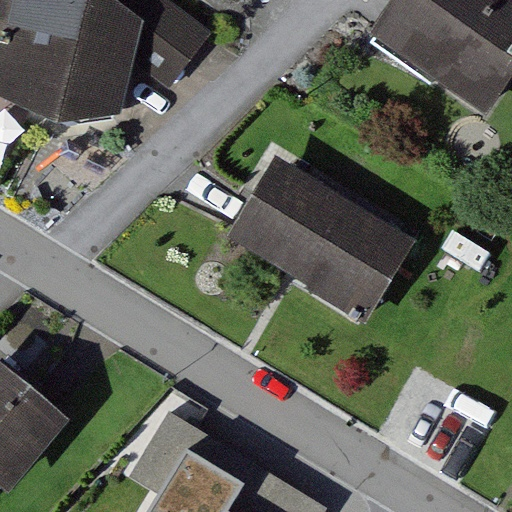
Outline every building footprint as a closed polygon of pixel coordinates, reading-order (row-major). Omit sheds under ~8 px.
[(0,0),(0,105),(41,129),(108,119),(122,62),(164,91),(206,35),(159,0),(0,0)] [(511,76),(511,0),(383,0),(360,31),(479,120),(511,76)] [(360,318),(409,235),(268,153),(220,235),(360,318)] [(0,488),(57,425),(0,373),(0,488)] [(317,511),(164,415),(123,479),(148,494),(136,511),(317,511)]
